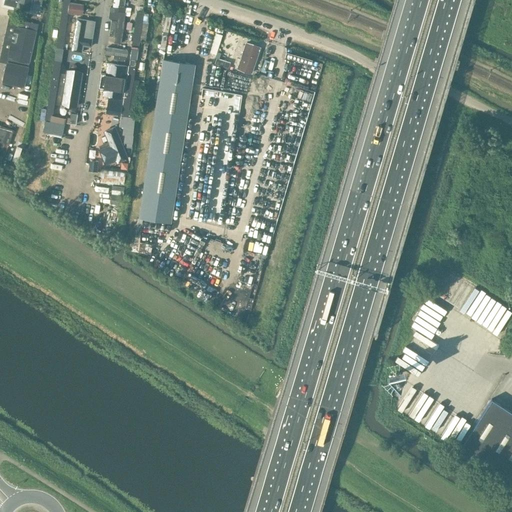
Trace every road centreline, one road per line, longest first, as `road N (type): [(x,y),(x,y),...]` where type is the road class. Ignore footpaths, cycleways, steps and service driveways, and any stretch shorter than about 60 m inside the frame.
road 1 (motorway): [(419,0),(269,511)]
road 2 (motorway): [(294,511),(444,0)]
road 3 (track): [(0,231),(425,511)]
road 4 (unclassified): [(511,122),(436,85),(199,0)]
road 5 (residential): [(104,0),(74,181)]
